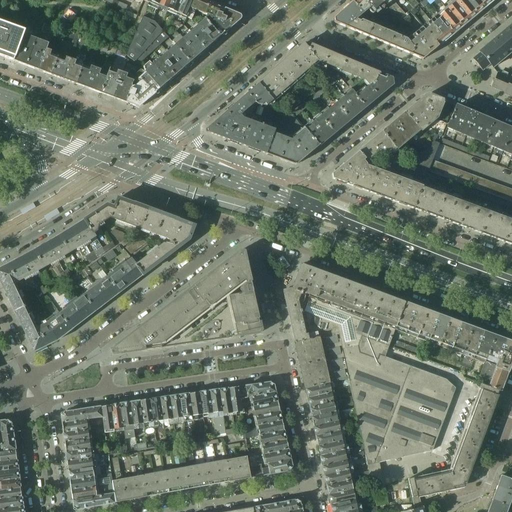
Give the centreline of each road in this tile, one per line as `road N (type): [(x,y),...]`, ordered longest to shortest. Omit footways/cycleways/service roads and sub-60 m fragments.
road 1 (primary): [(162,185),(511,307)]
road 2 (residential): [(240,228),(511,328)]
road 3 (primary): [(511,283),(248,185)]
road 4 (residential): [(30,378),(86,347),(240,228)]
road 5 (residential): [(511,260),(299,183)]
road 6 (residential): [(283,366),(278,344),(107,369),(103,392)]
road 7 (residential): [(266,13),(123,136)]
road 8 (residential): [(103,392),(283,366)]
road 9 (residential): [(299,183),(426,80)]
road 10 (residential): [(160,511),(310,485)]
road 11 (residential): [(0,254),(127,173)]
road 12 (residential): [(193,120),(304,25)]
road 13 (residential): [(426,80),(304,25)]
road 14 (residential): [(310,485),(283,366)]
